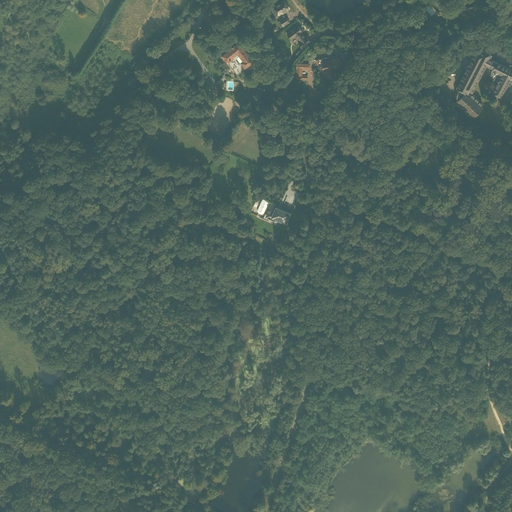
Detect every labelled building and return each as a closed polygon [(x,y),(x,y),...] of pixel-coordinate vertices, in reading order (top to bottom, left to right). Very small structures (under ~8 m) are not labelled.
[(217,0),(216,0),(216,1),(212,6),(211,7),(215,10),(221,3),(217,0)] [(280,4),(274,7),(271,9),(276,16),(289,8),(283,0),(279,3),(280,4)] [(464,13),(476,9),(475,8),(476,7),(475,4),(473,5),(471,0),(468,0),(459,3),(462,12),(464,12),(464,13)] [(286,17),(280,21),(281,22),(282,25),(283,26),(289,22),(286,17)] [(484,21),(476,18),(474,25),(482,28),(484,21)] [(302,48),(310,42),(306,37),(305,37),(301,32),(302,31),(298,25),(287,34),(291,39),(292,39),(296,36),(300,41),(298,43),(302,48)] [(222,49),(225,53),(222,56),(227,63),(228,62),(229,63),(237,74),(244,69),(245,69),(254,63),(239,43),(231,49),(227,45),(222,49)] [(480,53),(476,51),(457,87),(458,88),(456,93),(455,94),(455,95),(455,96),(455,97),(456,98),(456,99),(456,100),(457,100),(456,102),(471,116),(473,114),(474,116),(482,108),(480,106),(482,104),(471,93),(470,95),(468,93),(470,90),(472,91),(479,76),(490,82),(490,81),(491,82),(489,83),(492,85),(493,86),(495,87),(493,91),(501,96),(504,90),(508,92),(511,83),(511,66),(510,69),(489,58),(491,54),(482,50),(480,53)] [(318,59),(318,60),(316,61),(317,66),(319,65),(320,71),(322,70),(323,73),(325,72),(326,75),(327,77),(329,79),(331,79),(333,79),(334,78),(335,78),(336,77),(337,75),(337,74),(337,73),(336,68),(341,68),(340,56),(318,59)] [(308,75),(303,75),(303,70),(309,70),(309,64),(296,63),(296,79),(307,80),(308,75)] [(173,102),(182,91),(175,85),(166,97),(173,102)] [(164,172),(165,171),(162,169),(161,170),(158,168),(158,167),(156,165),(155,163),(152,166),(153,168),(156,171),(153,175),(164,181),(171,188),(176,183),(171,176),(170,177),(168,175),(164,172)] [(269,202),(262,199),(257,210),(258,212),(259,213),(260,214),(262,214),(264,213),(269,202)] [(282,207),(272,203),(269,210),(268,211),(269,211),(267,214),(286,223),(290,213),(282,209),(282,207)]
